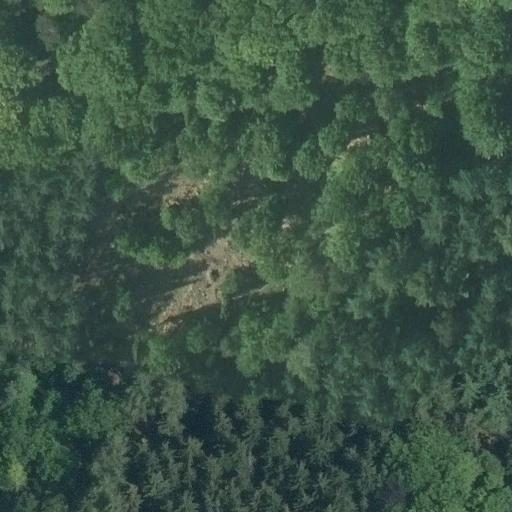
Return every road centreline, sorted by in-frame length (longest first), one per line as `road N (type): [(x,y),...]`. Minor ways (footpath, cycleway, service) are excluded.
road 1 (track): [(511,0),(509,40),(488,81),(108,433)]
road 2 (tertiary): [(0,71),(349,0)]
